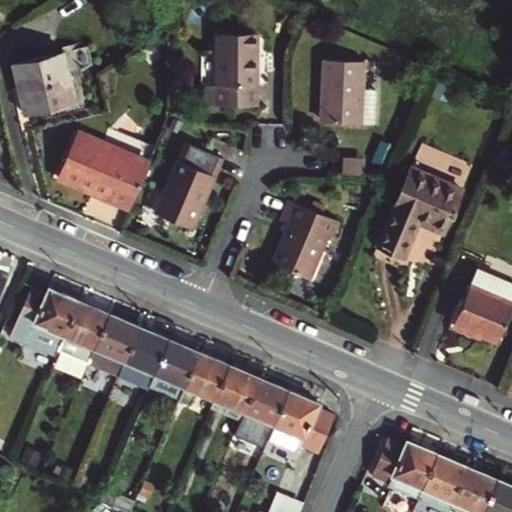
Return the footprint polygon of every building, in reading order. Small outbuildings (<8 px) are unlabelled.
[(258,30),(217,29),(216,82),(204,82),(204,102),(254,103),(255,84),(257,84),(258,30)] [(78,98),(67,48),(16,59),(27,109),(78,98)] [(377,120),(379,58),(322,57),(321,93),(324,93),(323,119),(377,120)] [(100,192),(128,205),(149,158),(80,128),(75,130),(57,171),(101,190),(100,192)] [(204,207),(225,156),(189,140),(159,210),(193,225),(202,206),(204,207)] [(363,158),(343,158),(343,173),(363,173),(363,158)] [(403,256),(418,220),(421,213),(427,215),(424,223),(442,230),(449,214),(453,215),(456,208),(452,206),(461,187),(411,166),(376,245),(403,256)] [(339,223),(288,201),(279,222),(287,225),(271,263),(310,280),(328,236),(332,238),(339,223)] [(421,213),(418,220),(424,223),(427,215),(421,213)] [(511,294),(511,287),(471,270),(449,325),(493,343),(511,294)] [(66,332),(80,298),(51,285),(48,290),(34,284),(18,321),(32,327),(36,319),(66,332)] [(90,361),(111,311),(80,298),(66,332),(59,349),(90,361)] [(120,374),(141,324),(111,311),(90,361),(120,374)] [(36,319),(32,327),(29,336),(59,349),(66,332),(36,319)] [(156,370),(170,336),(141,324),(120,374),(149,386),(152,379),(156,370)] [(186,383),(201,349),(170,336),(156,370),(186,383)] [(217,396),(231,362),(201,349),(186,383),(183,392),(181,396),(192,401),(198,388),(217,396)] [(231,362),(217,396),(247,408),(261,375),(231,362)] [(186,383),(156,370),(152,379),(183,392),(186,383)] [(276,421),(290,387),(261,375),(247,408),(276,421)] [(272,430),(269,437),(301,451),(304,443),(320,450),(337,412),(319,404),(321,400),(290,387),(276,421),(272,430)] [(217,396),(213,405),(243,418),(247,408),(217,396)] [(247,408),(243,418),(272,430),(276,421),(247,408)] [(406,441),(389,434),(372,473),(389,480),(388,484),(419,497),(424,485),(439,450),(408,437),(406,441)] [(469,463),(439,450),(424,485),(455,498),(469,463)] [(499,476),(469,463),(455,498),(485,511),(499,476)] [(511,511),(511,481),(499,476),(485,511),(487,511),(511,511)] [(424,485),(419,497),(450,510),(455,498),(424,485)]
